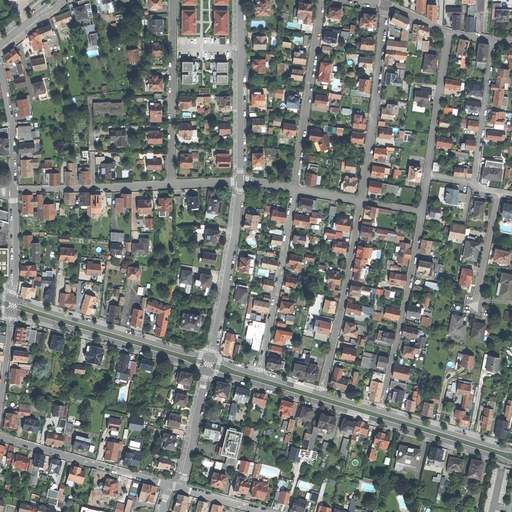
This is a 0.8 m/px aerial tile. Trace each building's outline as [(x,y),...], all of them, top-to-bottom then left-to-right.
[(77,21),(88,18),(86,9),(91,8),(88,0),(84,0),(78,2),(79,7),(76,8),(74,8),(77,21)] [(102,10),(113,7),(112,2),(111,2),(110,0),(96,0),(98,5),(100,4),(102,10)] [(150,9),(162,8),(161,2),(161,0),(145,0),(146,7),(150,7),(150,9)] [(256,15),(270,15),(269,0),(256,0),(256,3),(255,5),(255,6),(255,8),(256,9),(256,15)] [(426,13),(426,0),(416,0),(417,1),(415,1),(415,6),(416,6),(416,12),(421,13),(426,13)] [(475,32),(481,33),(481,19),(480,19),(481,12),(484,12),(484,0),(475,0),(475,3),(475,12),(476,12),(475,32)] [(298,15),(300,15),(299,18),(304,18),(304,23),(310,24),(311,15),(312,5),(299,2),(298,15)] [(436,22),(437,5),(428,4),(427,17),(433,20),(436,22)] [(331,21),(335,21),(336,18),(340,19),(340,16),(342,16),(343,12),(341,12),(341,8),(330,6),(330,7),(329,7),(328,8),(328,11),(329,11),(329,12),(329,14),(328,17),(331,18),(331,21)] [(508,9),(501,9),(496,9),(496,20),(508,21),(508,14),(508,9)] [(195,22),(195,11),(183,10),(182,33),(195,33),(195,22)] [(215,34),(227,34),(227,11),(215,11),(215,21),(215,34)] [(58,26),(60,26),(61,29),(66,27),(65,23),(72,20),(69,12),(60,15),(55,17),(58,26)] [(407,23),(409,19),(395,12),(391,21),(394,23),(403,27),(403,31),(402,31),(401,43),(387,41),(386,53),(385,63),(391,64),(391,59),(391,58),(393,58),(405,59),(409,24),(407,23)] [(368,29),(372,30),(372,27),(375,27),(377,15),(368,14),(364,14),(364,18),(361,17),(360,26),(368,27),(368,29)] [(460,29),(460,15),(452,15),(452,29),(455,29),(460,29)] [(154,20),(150,20),(150,25),(148,25),(148,32),(156,32),(156,33),(156,34),(157,35),(158,35),(159,35),(160,34),(160,30),(163,30),(164,30),(164,28),(163,28),(163,24),(163,20),(154,20)] [(44,39),(49,37),(48,36),(52,34),(49,25),(45,27),(38,30),(41,39),(44,38),(44,39)] [(422,51),(427,51),(428,41),(423,41),(421,40),(422,35),(428,36),(429,28),(423,26),(418,25),(414,25),(412,39),(419,40),(418,50),(422,51)] [(32,61),(34,70),(46,68),(42,48),(40,41),(41,41),(41,39),(38,30),(38,29),(32,34),(28,37),(35,51),(39,49),(41,60),(32,61)] [(339,33),(339,30),(337,30),(333,30),(333,32),(325,31),(324,36),(323,41),(328,41),(330,42),(336,43),(336,37),(338,38),(338,33),(339,33)] [(91,33),(92,45),(100,44),(98,32),(91,33)] [(254,49),(266,49),(266,36),(258,36),(258,38),(254,38),(254,44),(254,49)] [(361,45),(361,48),(373,50),(373,44),(374,40),(370,39),(370,37),(367,37),(367,39),(361,38),(361,41),(361,45)] [(467,51),(469,41),(465,40),(460,39),(456,54),(465,56),(467,51)] [(154,45),(152,45),(152,55),(163,55),(163,51),(164,45),(158,45),(158,43),(154,43),(154,45)] [(475,68),(485,69),(489,45),(484,44),(479,43),(475,68)] [(19,73),(23,72),(20,56),(14,48),(12,50),(4,56),(10,64),(14,61),(16,64),(17,64),(19,73)] [(136,61),(140,60),(139,56),(140,55),(139,48),(127,51),(129,62),(136,61)] [(299,52),(295,52),(293,62),(305,64),(306,59),(306,53),(302,53),(303,51),(299,51),(299,52)] [(423,70),(434,72),(435,63),(436,56),(425,54),(423,70)] [(359,67),(371,68),(372,63),(372,58),(360,57),(359,67)] [(465,58),(461,57),(460,65),(467,66),(468,58),(465,58)] [(253,72),(265,72),(265,60),(253,59),(253,61),(253,64),(253,67),(253,72)] [(197,61),(182,61),(182,83),(196,83),(197,72),(197,61)] [(330,61),(325,61),(324,62),(320,62),(320,65),(319,71),(331,73),(332,63),(330,63),(330,61)] [(227,62),(213,62),(213,63),(213,70),(213,72),(213,76),(213,82),(213,84),(227,84),(227,62)] [(509,83),(510,78),(508,77),(509,69),(498,68),(497,78),(496,86),(491,86),(490,89),(508,91),(509,83)] [(291,79),(301,80),(302,76),(303,70),(292,69),(291,79)] [(333,73),(331,73),(319,71),(318,77),(318,80),(322,81),(322,83),(327,84),(327,82),(328,82),(329,79),(332,79),(333,73)] [(401,86),(401,79),(395,79),(396,74),(386,73),(386,78),(385,83),(394,84),(394,85),(401,86)] [(157,78),(157,76),(149,75),(149,84),(147,85),(147,88),(149,89),(149,90),(162,90),(162,83),(162,78),(157,78)] [(17,87),(27,85),(25,77),(23,78),(23,77),(20,78),(15,79),(17,87)] [(359,86),(359,90),(369,91),(369,86),(370,80),(360,79),(359,83),(359,86)] [(460,90),(461,81),(446,79),(446,82),(445,87),(460,90)] [(46,92),(45,92),(43,82),(33,83),(33,88),(35,95),(38,94),(39,98),(47,97),(46,92)] [(474,94),(482,96),(483,85),(468,83),(467,93),(474,94)] [(417,106),(429,107),(430,103),(428,101),(427,100),(427,97),(430,97),(432,89),(421,88),(420,91),(415,91),(413,101),(418,101),(417,106)] [(502,101),(503,91),(495,90),(494,99),(493,105),(501,106),(502,104),(507,105),(508,102),(502,101)] [(252,105),(264,105),(264,94),(260,94),(260,92),(256,92),(256,94),(252,94),(252,99),(252,105)] [(288,96),(286,107),(298,108),(298,103),(299,97),(296,97),(296,95),(288,94),(288,96)] [(326,108),(327,96),(316,95),(315,101),(314,104),(317,105),(317,107),(326,108)] [(187,106),(195,106),(195,101),(191,101),(191,96),(179,96),(179,102),(179,106),(180,106),(180,108),(187,108),(187,106)] [(230,96),(217,96),(217,101),(219,101),(219,107),(220,107),(220,109),(223,109),(223,107),(230,107),(230,103),(230,96)] [(20,116),(30,114),(27,98),(17,100),(18,106),(19,110),(20,116)] [(469,112),(474,112),(475,111),(475,110),(480,110),(481,103),(466,101),(465,108),(469,109),(469,112)] [(115,114),(123,114),(122,103),(108,104),(108,102),(94,103),(94,109),(98,109),(98,113),(108,112),(108,113),(108,114),(115,114)] [(158,105),(158,103),(154,103),(150,103),(150,115),(162,115),(162,109),(162,105),(158,105)] [(396,119),(398,105),(387,104),(387,109),(382,108),(381,114),(381,118),(392,119),(396,119)] [(452,116),(453,108),(444,107),(443,115),(452,116)] [(491,123),(503,124),(505,112),(503,111),(502,112),(499,111),(499,112),(492,111),(491,119),(491,123)] [(353,127),(364,128),(365,123),(366,118),(361,118),(361,115),(355,114),(353,125),(352,125),(352,126),(353,127)] [(274,117),(273,123),(273,124),(280,125),(281,118),(274,117)] [(449,127),(450,119),(440,117),(440,121),(439,126),(449,127)] [(252,131),(265,131),(265,128),(267,128),(267,125),(265,125),(265,119),(252,119),(252,125),(252,131)] [(467,130),(471,130),(473,130),(477,131),(479,122),(469,120),(467,130)] [(184,137),(196,137),(197,130),(191,130),(191,124),(179,123),(179,132),(179,135),(184,135),(184,137)] [(283,129),(281,128),(280,133),(287,134),(287,136),(291,136),(291,134),(295,135),(295,130),(296,125),(284,123),(283,129)] [(230,129),(230,124),(216,124),(214,125),(214,127),(216,129),(219,129),(219,135),(224,135),(224,133),(230,133),(230,129)] [(20,153),(35,151),(35,143),(40,142),(40,135),(36,135),(35,132),(33,132),(34,139),(34,143),(26,143),(26,139),(32,139),(31,132),(31,127),(30,126),(18,127),(19,141),(19,144),(20,153)] [(332,127),(325,126),(324,134),(321,134),(321,131),(311,129),(310,135),(309,139),(317,141),(321,151),(323,150),(327,149),(329,148),(327,143),(330,142),(328,138),(329,135),(331,135),(332,127)] [(0,154),(9,154),(9,147),(9,138),(0,138),(0,132),(3,132),(8,132),(8,128),(0,128),(0,154)] [(391,130),(380,128),(379,133),(379,137),(390,139),(391,130)] [(126,131),(126,130),(111,131),(111,140),(111,147),(118,147),(118,145),(117,139),(119,139),(119,145),(122,145),(126,145),(126,131)] [(403,141),(410,142),(411,132),(404,130),(403,138),(403,141)] [(489,139),(501,140),(501,136),(504,137),(505,132),(488,130),(487,138),(489,139)] [(157,131),(149,131),(149,143),(161,143),(161,137),(161,133),(157,133),(157,131)] [(399,138),(395,138),(394,142),(402,143),(403,141),(403,138),(404,131),(400,131),(399,138)] [(351,141),(362,143),(363,138),(364,133),(352,132),(351,141)] [(451,148),(452,139),(437,136),(437,141),(436,145),(451,148)] [(465,143),(465,148),(475,150),(476,141),(473,140),(466,139),(465,143)] [(393,151),(394,147),(387,147),(386,149),(375,148),(374,152),(374,157),(379,158),(378,161),(385,161),(386,150),(393,151)] [(265,157),(276,157),(276,149),(271,148),(266,148),(265,157)] [(198,153),(197,153),(197,149),(190,149),(190,154),(184,154),(184,156),(181,156),(181,162),(180,167),(192,167),(192,161),(198,161),(198,153)] [(263,159),(263,153),(260,153),(260,152),(258,152),(257,153),(253,153),(253,160),(252,160),(251,161),(251,162),(251,163),(252,164),(253,164),(253,169),(263,169),(263,162),(263,159)] [(161,153),(153,153),(153,159),(148,159),(147,169),(153,169),(161,169),(161,153)] [(217,167),(230,167),(230,160),(230,156),(229,156),(229,154),(217,154),(217,155),(215,155),(215,159),(217,159),(217,167)] [(65,185),(75,185),(74,163),(75,162),(74,158),(70,158),(70,163),(67,163),(68,167),(70,167),(70,169),(65,169),(65,182),(65,185)] [(32,165),(38,165),(38,159),(21,160),(22,168),(22,176),(32,176),(32,165)] [(486,160),(485,167),(502,169),(503,163),(486,160)] [(108,178),(115,178),(114,162),(108,162),(108,163),(103,163),(102,163),(102,164),(103,178),(108,178)] [(371,175),(383,177),(384,168),(373,166),(372,171),(371,175)] [(407,179),(419,181),(419,176),(420,176),(420,174),(420,172),(421,167),(409,166),(407,179)] [(472,169),(468,169),(463,168),(460,167),(459,175),(471,177),(472,169)] [(500,180),(502,169),(485,167),(484,167),(483,173),(482,177),(488,178),(491,178),(494,178),(494,179),(500,180)] [(82,182),(89,182),(90,168),(80,168),(80,182),(82,182)] [(50,185),(60,185),(59,173),(47,173),(47,181),(50,181),(50,183),(50,185)] [(315,184),(316,174),(306,173),(305,176),(307,177),(305,183),(311,184),(315,184)] [(344,189),(355,191),(356,185),(357,180),(355,179),(356,178),(346,176),(346,178),(344,177),(343,182),(342,182),(340,188),(344,189)] [(394,190),(395,185),(370,181),(369,186),(368,190),(380,192),(381,186),(384,187),(383,191),(391,192),(392,189),(394,190)] [(445,202),(457,204),(457,201),(465,202),(467,194),(458,192),(459,190),(447,188),(446,193),(445,193),(444,199),(446,199),(445,202)] [(214,219),(215,217),(220,216),(221,214),(219,214),(220,208),(221,200),(213,198),(214,191),(209,190),(207,203),(209,203),(207,212),(206,211),(205,217),(212,218),(212,219),(214,219)] [(65,204),(75,204),(75,192),(65,192),(65,195),(65,204)] [(88,212),(90,212),(90,210),(91,204),(90,204),(90,192),(81,192),(81,195),(81,205),(88,205),(88,207),(88,209),(88,212)] [(44,220),(44,214),(43,204),(43,193),(39,193),(39,210),(39,212),(35,212),(35,216),(40,216),(40,220),(44,220)] [(101,207),(101,194),(97,194),(91,194),(91,207),(101,207)] [(116,210),(124,210),(124,206),(131,206),(132,194),(125,194),(122,194),(122,198),(117,198),(116,210)] [(24,213),(33,213),(33,205),(37,205),(36,197),(33,198),(33,195),(23,195),(23,205),(24,213)] [(188,208),(199,208),(198,196),(190,197),(187,197),(188,208)] [(172,210),(171,197),(166,198),(159,198),(160,204),(158,204),(158,209),(160,209),(160,214),(164,214),(164,211),(172,210)] [(315,208),(317,201),(300,198),(299,205),(298,209),(311,211),(312,207),(315,208)] [(143,213),(151,212),(151,200),(144,200),(138,200),(139,213),(139,216),(144,216),(143,213)] [(473,217),(482,218),(483,214),(484,202),(475,201),(473,217)] [(0,216),(4,218),(8,205),(0,203),(0,275),(8,276),(8,249),(0,248),(0,233),(1,233),(1,231),(3,224),(0,223),(0,216)] [(511,204),(509,204),(504,203),(500,220),(506,221),(507,217),(511,218),(511,204)] [(54,214),(54,204),(49,204),(43,204),(44,214),(54,214)] [(377,216),(378,208),(366,206),(365,209),(365,212),(366,212),(365,214),(369,215),(369,216),(374,217),(375,216),(377,216)] [(429,216),(439,217),(440,207),(430,206),(429,211),(429,216)] [(285,221),(286,213),(277,211),(277,210),(273,210),(271,219),(281,220),(285,221)] [(260,220),(261,216),(246,213),(246,218),(245,221),(244,226),(256,228),(258,220),(260,220)] [(304,227),(304,225),(308,226),(309,220),(316,221),(317,218),(311,217),(305,215),(305,216),(295,214),(294,220),(293,223),(300,224),(300,226),(304,227)] [(350,220),(337,217),(336,222),(332,222),(331,227),(334,227),(334,228),(349,231),(349,226),(350,220)] [(462,226),(451,224),(448,236),(463,239),(464,234),(466,228),(466,227),(462,226)] [(372,228),(362,226),(361,232),(360,235),(366,236),(365,239),(369,240),(371,231),(372,228)] [(205,243),(215,244),(216,239),(217,236),(219,237),(220,231),(207,229),(205,243)] [(388,231),(377,229),(376,232),(383,233),(382,235),(381,235),(380,239),(386,240),(388,231)] [(404,234),(388,231),(386,240),(398,242),(399,237),(403,238),(404,234)] [(111,240),(120,241),(121,233),(111,232),(111,240)] [(28,248),(33,248),(33,243),(33,235),(24,235),(24,248),(28,248)] [(277,244),(281,245),(282,236),(273,235),(271,243),(277,244)] [(305,244),(306,237),(297,236),(294,235),(294,239),(293,242),(296,242),(298,243),(297,244),(301,245),(302,243),(305,244)] [(340,242),(341,237),(329,235),(328,240),(334,241),(332,250),(345,253),(346,248),(347,243),(340,242)] [(464,258),(476,260),(477,253),(478,248),(479,248),(480,243),(475,242),(476,237),(467,236),(466,240),(465,242),(465,246),(465,248),(464,253),(465,253),(464,258)] [(149,243),(149,239),(140,238),(140,244),(139,244),(138,244),(138,243),(133,243),(133,253),(148,254),(148,249),(148,243),(149,243)] [(423,252),(429,253),(430,249),(433,250),(434,245),(438,246),(439,242),(422,239),(420,252),(423,252)] [(410,244),(401,242),(400,247),(397,246),(396,251),(410,254),(411,249),(410,249),(410,246),(410,244)] [(121,257),(123,244),(112,243),(110,253),(115,254),(115,256),(117,256),(121,257)] [(355,264),(365,266),(365,262),(366,260),(364,260),(364,256),(370,258),(372,248),(358,246),(357,252),(356,256),(361,257),(360,259),(356,258),(355,264)] [(74,261),(74,257),(77,257),(77,253),(75,253),(75,248),(62,247),(61,260),(65,260),(66,261),(67,261),(69,261),(69,260),(74,261)] [(493,260),(508,263),(510,252),(496,249),(494,254),(493,260)] [(410,259),(410,254),(396,251),(395,255),(399,256),(397,262),(407,264),(407,261),(408,258),(410,259)] [(203,258),(202,262),(215,264),(215,259),(216,254),(211,253),(208,252),(208,253),(204,252),(203,258)] [(254,259),(255,255),(249,254),(248,258),(241,257),(240,264),(239,271),(252,272),(253,259),(254,259)] [(300,271),(303,256),(291,254),(290,259),(289,264),(293,265),(292,270),(300,271)] [(278,261),(263,258),(261,266),(272,268),(276,269),(278,261)] [(386,268),(401,271),(401,268),(393,266),(393,261),(387,259),(386,264),(387,265),(386,268)] [(422,274),(430,276),(432,267),(429,266),(430,262),(419,260),(418,269),(420,270),(423,270),(422,274)] [(93,263),(87,263),(87,271),(86,274),(95,274),(100,275),(100,269),(101,264),(93,263)] [(37,265),(21,265),(21,270),(21,274),(36,275),(37,265)] [(354,279),(363,281),(365,266),(355,265),(354,270),(355,270),(354,275),(354,279)] [(140,268),(129,267),(128,273),(128,278),(133,278),(138,279),(139,275),(140,276),(141,272),(139,272),(140,268)] [(459,283),(469,285),(470,279),(472,270),(462,268),(459,283)] [(192,272),(181,270),(178,282),(190,284),(191,275),(192,272)] [(339,271),(333,270),(333,273),(329,272),(327,282),(340,284),(340,279),(341,274),(338,273),(339,271)] [(406,280),(406,275),(390,272),(389,282),(405,285),(406,280)] [(196,284),(210,287),(211,284),(211,281),(212,280),(213,277),(212,277),(212,276),(212,275),(202,273),(200,280),(197,280),(196,284)] [(505,298),(511,299),(511,274),(502,273),(500,282),(502,282),(501,286),(499,295),(505,296),(505,298)] [(49,301),(54,301),(56,281),(56,278),(52,277),(46,277),(47,275),(42,274),(42,280),(42,282),(46,283),(46,284),(48,286),(49,286),(49,291),(46,290),(46,291),(45,301),(49,301)] [(295,287),(296,278),(287,276),(286,282),(285,286),(295,287)] [(272,290),(274,281),(264,279),(263,284),(261,283),(260,287),(267,289),(272,290)] [(67,284),(67,289),(71,290),(71,286),(78,286),(78,283),(72,283),(72,281),(66,280),(65,284),(67,284)] [(431,288),(438,289),(439,282),(432,281),(431,288)] [(334,290),(335,283),(328,282),(328,287),(329,289),(332,289),(331,293),(338,295),(339,290),(334,290)] [(240,303),(245,304),(248,290),(246,290),(247,286),(237,284),(236,288),(239,288),(237,295),(236,300),(240,301),(240,303)] [(350,293),(359,295),(361,289),(364,289),(370,290),(369,298),(375,299),(376,294),(377,288),(351,284),(350,289),(350,293)] [(35,294),(35,288),(23,286),(22,289),(21,295),(31,298),(31,293),(35,294)] [(89,301),(94,302),(95,302),(98,292),(92,291),(89,301)] [(77,296),(74,296),(74,294),(71,293),(66,293),(61,293),(60,305),(66,306),(71,306),(71,307),(76,308),(77,296)] [(430,296),(423,295),(421,304),(429,305),(430,296)] [(256,297),(250,296),(246,318),(256,320),(257,314),(251,313),(252,308),(252,305),(254,305),(253,308),(259,309),(259,311),(263,312),(263,310),(265,311),(268,311),(270,303),(255,300),(256,297)] [(84,303),(83,306),(81,312),(87,313),(90,315),(92,308),(94,302),(89,301),(85,299),(84,303)] [(334,305),(335,301),(326,299),(323,311),(333,313),(333,312),(334,312),(335,309),(336,305),(334,305)] [(160,335),(165,336),(168,320),(165,320),(166,314),(170,315),(171,307),(167,307),(168,306),(153,301),(152,304),(150,309),(160,313),(159,314),(161,315),(160,319),(159,319),(157,325),(156,325),(155,328),(157,329),(156,334),(160,335)] [(291,312),(293,303),(282,301),(281,306),(280,310),(291,312)] [(360,315),(361,311),(365,312),(365,310),(369,310),(368,313),(372,314),(374,308),(348,302),(347,308),(346,311),(360,315)] [(119,322),(121,307),(111,305),(109,320),(112,320),(119,322)] [(419,313),(422,314),(424,308),(412,305),(408,305),(407,314),(419,316),(419,313)] [(399,314),(400,309),(387,307),(385,314),(387,314),(387,316),(398,319),(399,314)] [(141,326),(144,310),(134,308),(131,324),(135,325),(141,326)] [(381,313),(374,311),(372,318),(379,320),(381,313)] [(421,323),(428,325),(431,314),(424,312),(421,323)] [(186,328),(198,331),(199,326),(200,326),(200,324),(200,322),(200,321),(201,316),(184,313),(182,324),(180,323),(179,330),(185,331),(186,328)] [(449,332),(462,335),(464,327),(461,326),(462,320),(463,317),(452,315),(449,332)] [(314,338),(326,341),(328,334),(331,323),(316,319),(313,330),(316,331),(314,338)] [(265,323),(253,321),(252,325),(249,325),(246,338),(253,340),(251,349),(259,350),(262,335),(262,333),(264,333),(265,323)] [(344,333),(356,336),(358,329),(355,328),(356,324),(347,322),(345,327),(344,333)] [(470,338),(482,340),(485,324),(479,323),(478,325),(475,324),(473,324),(470,338)] [(418,337),(416,344),(418,344),(423,345),(425,337),(422,336),(423,333),(422,331),(415,329),(415,328),(406,326),(404,326),(402,335),(413,337),(414,336),(418,337)] [(17,328),(16,335),(15,338),(15,340),(14,344),(23,345),(24,346),(26,330),(26,329),(17,328)] [(291,332),(277,329),(276,335),(274,342),(284,344),(286,336),(291,337),(291,332)] [(24,346),(23,345),(23,347),(27,347),(28,345),(34,346),(36,332),(36,331),(32,331),(31,331),(26,330),(24,346)] [(378,333),(377,339),(380,340),(387,341),(393,343),(394,338),(395,333),(379,330),(378,333)] [(366,342),(373,344),(375,339),(377,339),(378,333),(376,332),(375,337),(367,335),(366,342)] [(37,348),(42,349),(46,334),(41,333),(40,333),(39,335),(41,335),(39,342),(38,342),(38,343),(39,343),(38,346),(37,348)] [(227,354),(232,355),(236,334),(232,333),(232,334),(229,333),(228,340),(226,339),(225,343),(224,346),(223,353),(227,354)] [(53,336),(49,350),(61,353),(65,339),(60,338),(53,336)] [(402,355),(412,357),(414,350),(417,351),(418,344),(416,344),(412,343),(411,346),(404,345),(404,348),(402,355)] [(88,358),(87,363),(100,366),(101,361),(103,361),(104,360),(105,357),(104,356),(102,355),(103,350),(99,349),(91,347),(90,347),(88,346),(85,357),(88,358)] [(341,357),(353,359),(355,350),(344,347),(343,351),(341,357)] [(27,363),(28,354),(20,353),(14,352),(13,361),(27,363)] [(302,375),(306,376),(308,366),(311,355),(304,353),(303,357),(306,358),(305,360),(306,361),(306,362),(305,364),(300,363),(300,364),(295,363),(293,373),(302,375)] [(116,372),(117,372),(116,378),(128,380),(134,382),(137,362),(131,361),(129,370),(127,370),(129,361),(130,357),(126,356),(120,354),(116,372)] [(463,354),(461,366),(466,367),(472,368),(474,356),(463,354)] [(486,369),(497,371),(499,358),(489,356),(489,355),(484,354),(481,370),(484,370),(486,371),(486,369)] [(277,356),(272,355),(272,356),(269,356),(267,366),(272,367),(280,368),(283,368),(285,361),(281,360),(282,358),(276,357),(277,356)] [(368,368),(370,357),(363,355),(360,366),(368,368)] [(388,362),(389,358),(379,355),(377,366),(381,368),(382,366),(387,367),(388,362)] [(141,359),(139,369),(152,371),(154,362),(149,361),(141,359)] [(318,373),(319,368),(315,368),(316,364),(311,363),(311,366),(308,366),(306,376),(316,379),(318,373)] [(397,377),(408,380),(410,369),(395,365),(392,376),(397,377)] [(74,373),(84,375),(85,367),(75,366),(74,373)] [(25,377),(26,371),(21,370),(12,369),(11,373),(10,384),(19,385),(20,376),(25,377)] [(382,382),(384,373),(373,371),(370,385),(372,386),(369,398),(373,399),(379,400),(383,382),(382,382)] [(180,389),(187,390),(191,375),(189,375),(189,374),(186,373),(185,374),(182,373),(179,373),(178,378),(176,378),(175,381),(177,381),(176,384),(181,385),(180,389)] [(345,389),(348,379),(333,375),(330,384),(339,387),(345,389)] [(390,387),(394,388),(405,390),(406,384),(391,381),(390,387)] [(216,399),(216,398),(221,399),(221,398),(225,399),(228,386),(222,385),(216,383),(212,399),(216,399)] [(469,395),(471,386),(458,384),(456,392),(465,394),(462,408),(470,409),(472,395),(469,395)] [(232,399),(246,403),(249,392),(243,390),(238,388),(236,393),(235,392),(232,399)] [(405,390),(394,388),(391,400),(402,403),(405,390)] [(173,405),(184,407),(184,404),(185,402),(186,402),(187,399),(186,398),(186,397),(187,393),(170,389),(169,393),(172,394),(171,396),(175,397),(173,405)] [(409,409),(414,410),(415,404),(416,401),(418,391),(414,390),(412,400),(408,399),(407,400),(407,403),(405,408),(409,409)] [(253,393),(251,403),(263,406),(265,396),(260,395),(253,393)] [(284,417),(287,418),(288,414),(290,415),(293,405),(286,403),(281,401),(278,411),(281,412),(279,418),(283,419),(284,417)] [(486,408),(494,409),(495,406),(495,402),(489,401),(488,401),(486,408)] [(426,415),(431,416),(434,403),(424,402),(422,414),(426,415)] [(31,405),(20,404),(18,414),(30,416),(31,405)] [(234,405),(231,404),(230,405),(229,410),(227,419),(234,420),(235,412),(233,412),(234,405)] [(53,416),(63,417),(64,408),(55,406),(54,412),(53,416)] [(298,409),(296,418),(305,420),(303,427),(307,428),(302,446),(306,448),(312,428),(307,427),(312,411),(307,409),(301,408),(301,410),(298,409)] [(486,408),(485,408),(484,416),(492,418),(493,413),(494,409),(486,408)] [(465,415),(466,411),(456,410),(455,417),(457,417),(456,422),(459,423),(468,425),(470,416),(465,415)] [(16,429),(18,412),(12,412),(12,415),(6,414),(6,419),(5,419),(5,420),(5,422),(5,427),(16,429)] [(164,426),(177,429),(178,424),(179,418),(175,417),(175,415),(169,414),(167,422),(165,421),(164,426)] [(312,427),(312,428),(306,448),(306,449),(310,450),(316,428),(330,433),(334,419),(326,417),(319,415),(316,428),(312,427)] [(490,430),(492,418),(484,416),(482,422),(481,428),(485,429),(490,430)] [(144,420),(131,418),(128,429),(142,432),(144,420)] [(39,422),(25,419),(23,430),(29,431),(37,433),(39,422)] [(510,421),(498,419),(494,435),(500,437),(504,438),(506,428),(508,428),(510,421)] [(111,430),(119,432),(121,422),(110,420),(109,424),(108,430),(111,430)] [(340,432),(351,435),(355,423),(348,421),(343,420),(340,432)] [(282,428),(291,431),(293,422),(289,421),(288,423),(283,422),(282,428)] [(355,425),(353,432),(366,436),(369,426),(363,424),(361,423),(358,422),(357,426),(355,425)] [(209,439),(218,441),(219,437),(220,437),(222,428),(219,428),(219,427),(205,424),(204,431),(203,436),(209,437),(209,439)] [(251,437),(253,429),(246,427),(243,435),(251,437)] [(235,459),(235,458),(240,438),(237,438),(238,434),(228,431),(226,441),(225,444),(224,443),(222,448),(221,455),(228,457),(235,459)] [(63,437),(54,435),(47,433),(45,443),(54,445),(61,447),(63,437)] [(379,446),(386,448),(389,437),(384,436),(384,435),(381,434),(378,434),(378,436),(375,436),(373,444),(373,445),(375,445),(379,446)] [(159,448),(173,451),(175,445),(176,440),(172,440),(173,437),(163,435),(161,441),(160,441),(159,448)] [(357,441),(358,437),(352,436),(350,440),(349,444),(353,445),(354,440),(357,441)] [(89,441),(76,437),(73,448),(81,450),(86,451),(89,441)] [(339,455),(346,457),(349,447),(349,444),(350,440),(344,438),(339,455)] [(332,444),(323,442),(320,453),(328,456),(332,444)] [(116,462),(118,450),(119,445),(118,444),(108,443),(107,448),(106,452),(104,460),(109,461),(116,462)] [(302,450),(300,457),(303,458),(306,449),(306,448),(302,446),(299,446),(298,449),(302,450)] [(396,462),(404,464),(416,467),(420,451),(411,449),(399,446),(396,462)] [(300,459),(300,457),(302,450),(298,449),(290,447),(286,461),(298,464),(300,459)] [(430,460),(440,462),(443,451),(441,451),(441,450),(436,449),(431,448),(428,460),(430,460)] [(141,452),(127,449),(124,463),(127,464),(137,466),(141,452)] [(311,450),(309,457),(317,459),(319,452),(311,450)] [(35,455),(33,466),(39,468),(42,468),(45,457),(40,456),(35,455)] [(17,456),(14,466),(17,467),(17,469),(21,470),(22,468),(25,469),(29,459),(23,457),(17,456)] [(238,459),(235,458),(235,459),(228,457),(226,464),(233,466),(236,466),(238,459)] [(449,458),(447,469),(452,470),(460,472),(463,461),(455,459),(449,458)] [(55,473),(58,475),(62,461),(57,460),(52,459),(48,474),(49,474),(55,473)] [(157,468),(168,470),(169,466),(170,461),(159,459),(157,468)] [(467,477),(472,478),(479,480),(482,463),(478,462),(471,460),(469,472),(467,477)] [(404,464),(396,462),(394,468),(402,470),(404,464)] [(70,470),(68,480),(73,481),(82,483),(85,472),(80,471),(80,469),(77,468),(74,467),(73,471),(70,470)] [(213,474),(212,479),(210,486),(212,486),(223,489),(225,484),(225,485),(226,481),(227,477),(222,476),(222,475),(218,474),(218,475),(213,474)] [(38,477),(37,477),(31,475),(29,484),(36,485),(38,477)] [(470,487),(472,478),(467,477),(464,476),(462,485),(470,487)] [(244,479),(236,477),(235,483),(235,484),(233,492),(236,493),(239,494),(239,493),(245,495),(248,484),(244,483),(244,479)] [(118,488),(117,487),(118,482),(112,481),(112,480),(110,480),(107,479),(106,483),(105,483),(104,489),(103,493),(110,495),(110,497),(112,497),(112,496),(116,497),(118,488)] [(258,484),(253,483),(251,491),(252,491),(251,497),(253,497),(256,498),(256,497),(263,499),(267,485),(260,483),(259,486),(257,485),(258,484)] [(138,499),(151,503),(155,488),(149,487),(146,486),(145,487),(142,486),(138,499)] [(56,498),(58,491),(49,489),(47,496),(56,498)] [(308,499),(316,502),(318,496),(317,496),(318,493),(311,491),(308,499)] [(281,492),(278,504),(283,505),(283,504),(287,505),(290,494),(281,492)] [(127,500),(132,501),(129,510),(133,511),(137,497),(129,495),(127,500)] [(173,511),(175,511),(183,511),(185,509),(187,510),(188,505),(186,505),(187,499),(182,497),(177,496),(173,511)] [(305,508),(307,502),(297,499),(297,502),(293,501),(291,511),(294,511),(301,511),(303,507),(305,508)] [(353,511),(356,500),(353,500),(352,500),(348,511),(353,511)] [(198,502),(195,511),(198,511),(204,511),(206,504),(203,503),(198,502)] [(126,506),(117,503),(115,511),(117,511),(124,511),(125,508),(126,506)]
